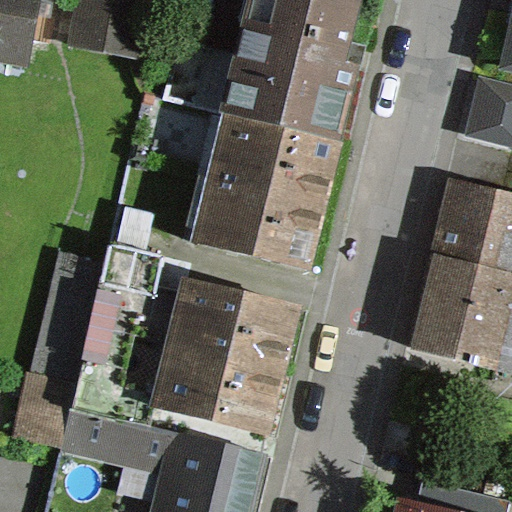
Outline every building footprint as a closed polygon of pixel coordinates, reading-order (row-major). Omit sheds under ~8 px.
[(0,0),(0,41),(31,47),(39,0),(0,0)] [(140,37),(146,0),(82,0),(78,26),(140,37)] [(229,115),(340,143),(359,68),(345,65),(361,0),(250,0),(237,55),(222,113),(229,115)] [(140,37),(78,26),(74,46),(137,57),(140,37)] [(175,102),(222,113),(237,55),(179,41),(165,100),(175,102)] [(511,88),(486,82),(473,134),(511,143),(511,88)] [(165,100),(145,95),(130,160),(160,167),(175,102),(165,100)] [(340,143),(229,115),(213,180),(324,208),(340,143)] [(160,167),(130,160),(121,198),(151,205),(160,167)] [(324,208),(213,180),(198,243),(309,270),(324,208)] [(511,273),(511,195),(457,182),(439,255),(511,273)] [(106,264),(92,326),(132,336),(147,339),(166,255),(111,243),(106,264)] [(74,381),(79,382),(83,363),(92,326),(106,264),(66,254),(38,373),(42,374),(74,381)] [(511,273),(439,255),(416,348),(511,371),(511,273)] [(283,375),(299,307),(187,280),(171,347),(283,375)] [(83,363),(123,373),(132,336),(92,326),(83,363)] [(267,437),(283,375),(171,347),(160,390),(156,409),(267,437)] [(79,382),(73,408),(151,427),(156,409),(160,390),(121,380),(123,373),(83,363),(79,382)] [(60,444),(74,381),(42,374),(27,436),(60,444)] [(166,470),(175,433),(151,427),(73,408),(64,445),(166,470)] [(166,470),(157,511),(249,511),(263,453),(175,433),(166,470)] [(409,502),(406,511),(508,511),(511,502),(424,480),(418,504),(409,502)]
